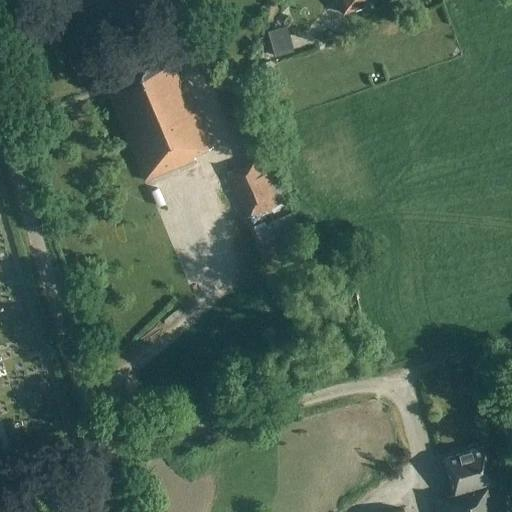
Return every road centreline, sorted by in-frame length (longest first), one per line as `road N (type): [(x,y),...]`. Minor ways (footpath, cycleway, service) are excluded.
road 1 (unclassified): [(99,455),(0,115)]
road 2 (unclassified): [(99,455),(346,389),(384,387)]
